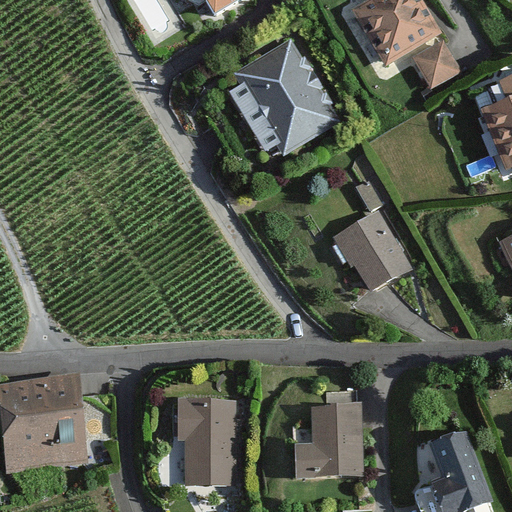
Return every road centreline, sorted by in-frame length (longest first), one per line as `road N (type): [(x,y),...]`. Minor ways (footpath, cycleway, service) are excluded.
road 1 (residential): [(315,353),(231,230),(99,0)]
road 2 (residential): [(315,353),(56,363)]
road 3 (residential): [(511,353),(315,353)]
road 4 (residential): [(0,229),(56,363)]
